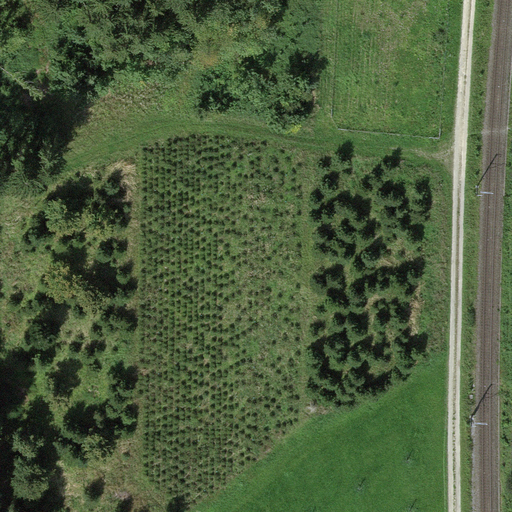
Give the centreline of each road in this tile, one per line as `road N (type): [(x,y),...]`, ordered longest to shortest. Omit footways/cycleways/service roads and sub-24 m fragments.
road 1 (track): [(475,0),(459,229),(456,511)]
road 2 (track): [(55,168),(205,118),(323,144),(464,161)]
